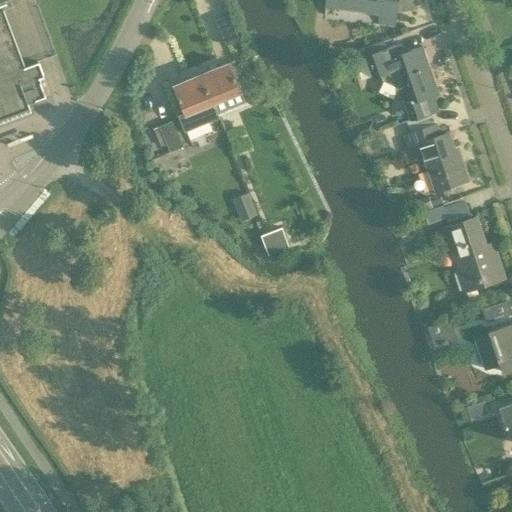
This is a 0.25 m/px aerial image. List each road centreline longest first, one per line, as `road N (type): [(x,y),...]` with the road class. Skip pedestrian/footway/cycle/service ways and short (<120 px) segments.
road 1 (unclassified): [(0,209),(79,126),(149,0)]
road 2 (residential): [(511,148),(461,0)]
